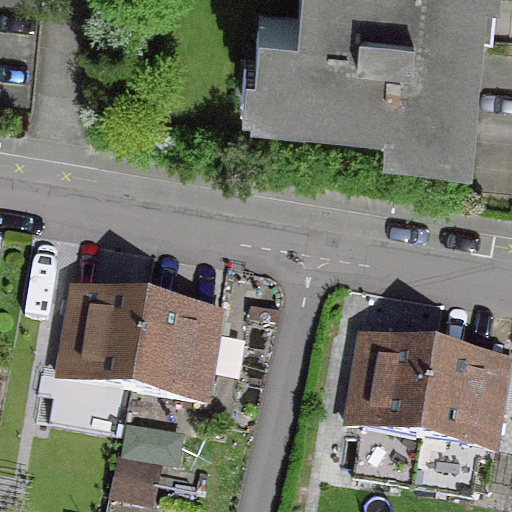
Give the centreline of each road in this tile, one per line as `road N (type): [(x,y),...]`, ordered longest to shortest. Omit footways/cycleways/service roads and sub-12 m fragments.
road 1 (residential): [(0,207),(307,258)]
road 2 (residential): [(251,511),(307,258)]
road 3 (residential): [(307,258),(511,293)]
